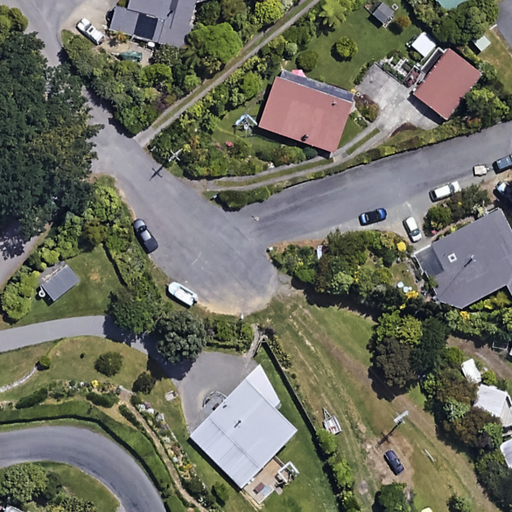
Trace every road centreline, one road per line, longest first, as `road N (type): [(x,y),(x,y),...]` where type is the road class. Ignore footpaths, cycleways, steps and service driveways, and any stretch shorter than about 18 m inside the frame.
road 1 (track): [(387,511),(266,279),(229,248)]
road 2 (residential): [(159,511),(128,456),(89,421),(0,416)]
road 3 (residential): [(229,248),(182,207),(142,153),(93,122)]
road 4 (residential): [(0,228),(77,156),(93,122)]
road 5 (residential): [(93,122),(85,85),(27,0)]
